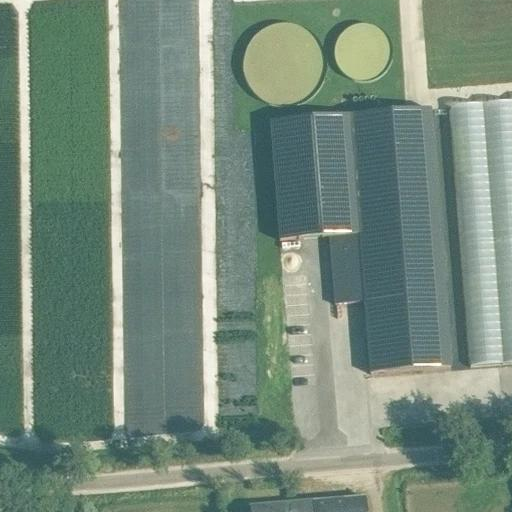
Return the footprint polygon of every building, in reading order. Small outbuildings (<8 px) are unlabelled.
[(341,75),(385,75),(386,29),(341,29),(341,75)] [(304,66),(297,69),(292,57),(273,64),(281,84),(307,73),(304,66)] [(511,102),(448,108),(469,367),(511,363),(511,102)] [(370,375),(450,369),(430,110),(270,123),(280,242),(329,238),(335,306),(364,303),(370,375)] [(364,511),(363,499),(250,508),(250,511),(364,511)]
